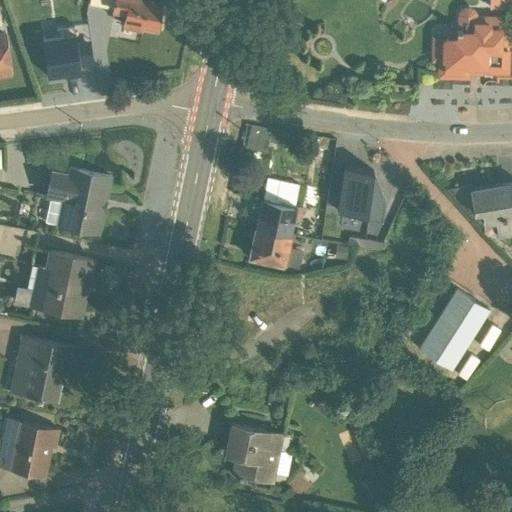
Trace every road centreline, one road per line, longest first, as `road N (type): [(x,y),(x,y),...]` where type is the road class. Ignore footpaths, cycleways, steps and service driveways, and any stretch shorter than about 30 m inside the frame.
road 1 (primary): [(126,511),(211,103)]
road 2 (residential): [(211,103),(372,129),(511,131)]
road 3 (unclassified): [(0,124),(211,103)]
